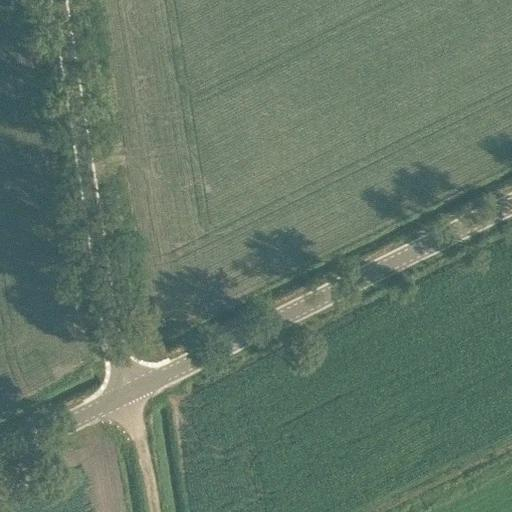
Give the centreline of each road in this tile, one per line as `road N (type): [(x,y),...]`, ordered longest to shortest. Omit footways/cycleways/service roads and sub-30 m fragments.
road 1 (unclassified): [(134,392),(511,206)]
road 2 (unclassified): [(134,392),(63,0)]
road 3 (unclassified): [(0,459),(134,392)]
road 4 (track): [(153,511),(134,392)]
